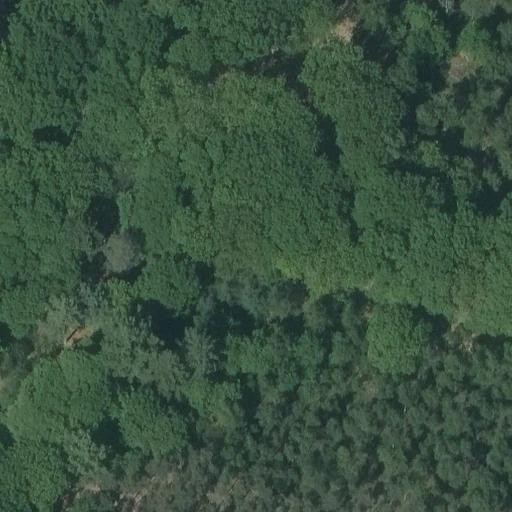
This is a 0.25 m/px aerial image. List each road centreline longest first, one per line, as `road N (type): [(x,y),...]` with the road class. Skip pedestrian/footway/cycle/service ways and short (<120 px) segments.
road 1 (unclassified): [(511,269),(64,171),(104,0)]
road 2 (track): [(0,379),(64,171)]
